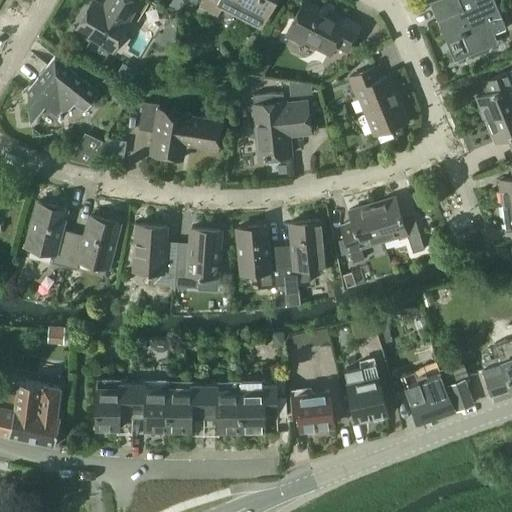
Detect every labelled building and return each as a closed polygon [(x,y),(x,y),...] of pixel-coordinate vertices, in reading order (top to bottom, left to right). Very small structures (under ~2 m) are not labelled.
[(94,1),(76,32),(89,40),(84,49),(103,60),(110,49),(114,51),(131,22),(128,21),(139,3),(134,0),(109,0),(105,8),(94,1)] [(185,0),(171,0),(169,4),(180,12),(187,1),(186,1),(185,0)] [(206,0),(204,5),(220,13),(226,2),(265,22),(276,0),(206,0)] [(334,13),(307,0),(304,0),(288,33),(305,41),(306,39),(331,51),(335,43),(348,49),(361,24),(335,11),(334,13)] [(430,0),(438,20),(440,18),(449,39),(464,32),(471,49),(493,40),(490,33),(494,32),(506,27),(495,0),(430,0)] [(159,32),(155,40),(164,45),(176,45),(177,32),(164,32),(159,32)] [(28,91),(29,92),(31,121),(33,122),(46,105),(63,118),(76,101),(85,109),(99,92),(56,57),(28,91)] [(259,59),(254,69),(264,74),(268,68),(266,62),(259,59)] [(352,74),(375,132),(409,119),(390,73),(382,76),(377,65),(352,74)] [(487,92),(478,96),(487,118),(511,108),(511,69),(482,81),(487,92)] [(223,74),(221,88),(238,90),(240,77),(223,74)] [(312,82),(289,79),(290,95),(312,93),(312,82)] [(111,92),(109,96),(119,104),(127,94),(116,86),(111,92)] [(249,124),(246,128),(247,134),(251,137),(257,137),(259,157),(269,156),(291,153),(289,135),(288,125),(308,123),(309,123),(307,101),(286,104),(285,101),(284,101),(283,93),(272,92),(254,94),(255,104),(253,104),(255,123),(249,124)] [(144,101),(139,128),(155,131),(151,152),(183,157),(185,144),(217,149),(222,120),(192,115),(193,114),(158,108),(159,105),(159,103),(144,101)] [(511,108),(487,118),(496,141),(509,136),(511,144),(511,108)] [(80,148),(77,159),(89,162),(95,151),(80,148)] [(511,177),(500,179),(503,204),(511,202),(511,177)] [(372,202),(384,239),(406,232),(412,251),(424,247),(414,216),(402,219),(394,195),(372,202)] [(64,264),(73,230),(61,227),(66,207),(38,199),(26,244),(54,252),(52,261),(64,264)] [(353,261),(365,258),(361,246),(384,239),(372,202),(349,209),(356,232),(345,236),(353,261)] [(511,202),(503,204),(506,228),(511,227),(511,202)] [(73,230),(64,264),(77,268),(80,259),(107,266),(119,221),(90,214),(85,233),(73,230)] [(291,242),(280,243),(284,283),(286,304),(300,303),(299,282),(309,281),(308,266),(323,264),(319,217),(289,220),(291,242)] [(175,284),(178,238),(166,238),(167,223),(136,221),(133,268),(147,269),(147,271),(152,272),(151,282),(175,284)] [(284,283),(280,243),(268,244),(266,222),(236,225),(241,272),(257,270),(258,286),(284,283)] [(178,238),(175,284),(198,285),(198,275),(203,275),(203,272),(217,273),(220,226),(190,224),(189,239),(178,238)] [(350,252),(345,237),(338,239),(341,255),(350,252)] [(347,286),(355,284),(351,270),(343,273),(347,286)] [(387,321),(376,324),(382,344),(393,341),(387,321)] [(50,325),(49,342),(64,343),(64,325),(50,325)] [(504,371),(486,377),(491,394),(509,388),(511,387),(511,336),(495,342),(501,361),(504,371)] [(361,365),(345,369),(356,421),(387,414),(378,375),(379,375),(376,362),(361,365)] [(427,373),(422,375),(427,391),(424,392),(432,417),(454,409),(453,405),(456,404),(449,384),(445,385),(441,372),(428,377),(427,373)] [(405,385),(418,422),(432,417),(424,392),(427,391),(422,375),(417,377),(418,381),(405,385)] [(97,378),(96,429),(121,429),(121,417),(121,412),(132,412),(133,382),(120,382),(120,387),(98,386),(98,378),(97,378)] [(240,380),(239,380),(240,430),(241,430),(265,429),(265,421),(265,419),(265,413),(278,413),(278,416),(288,415),(287,394),(286,394),(285,379),(277,379),(276,379),(276,384),(264,385),(264,379),(240,380)] [(464,379),(449,384),(457,407),(472,402),(464,379)] [(133,382),(132,412),(145,413),(145,418),(145,430),(167,431),(169,380),(168,380),(168,388),(147,387),(147,383),(133,382)] [(169,380),(167,431),(192,431),(192,420),(192,414),(205,414),(205,384),(191,384),(191,388),(170,388),(170,380),(169,380)] [(205,384),(205,414),(217,414),(217,420),(217,430),(240,430),(239,380),(238,380),(238,389),(218,389),(218,384),(205,384)] [(0,432),(54,444),(60,415),(57,415),(61,386),(18,381),(16,396),(0,392),(0,432)] [(296,394),(300,428),(334,424),(329,390),(296,394)]
